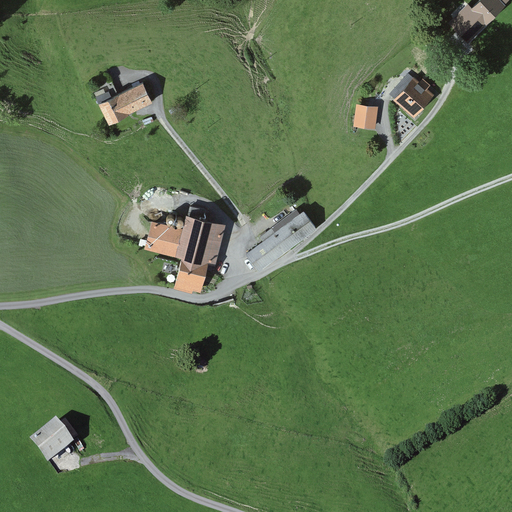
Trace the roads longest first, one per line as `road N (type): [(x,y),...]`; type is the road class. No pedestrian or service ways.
road 1 (unclassified): [(467,51),(428,122),(328,224),(259,277),(200,301),(150,290),(0,307)]
road 2 (unclassified): [(0,325),(107,396),(140,455),(171,487),(230,511)]
